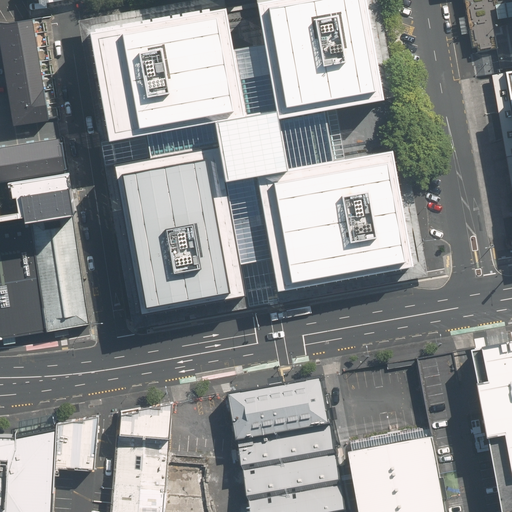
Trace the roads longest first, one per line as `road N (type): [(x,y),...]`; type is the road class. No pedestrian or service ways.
road 1 (secondary): [(121,362),(471,301)]
road 2 (residential): [(121,362),(66,17)]
road 3 (residential): [(426,0),(466,211)]
road 4 (secondary): [(0,377),(121,362)]
